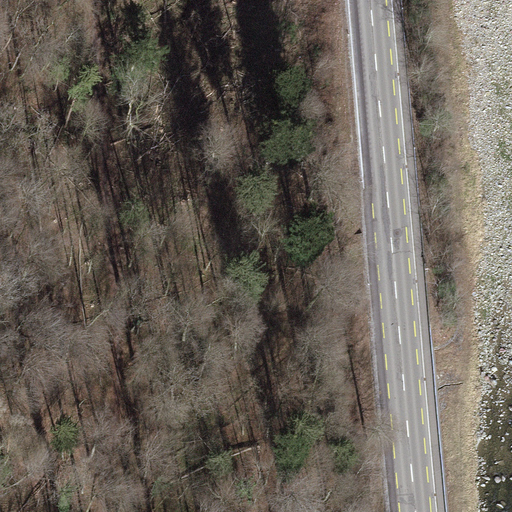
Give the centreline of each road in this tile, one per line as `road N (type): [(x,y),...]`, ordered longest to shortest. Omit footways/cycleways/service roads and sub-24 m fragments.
road 1 (primary): [(416,511),(373,0)]
road 2 (track): [(104,511),(119,327),(94,0)]
